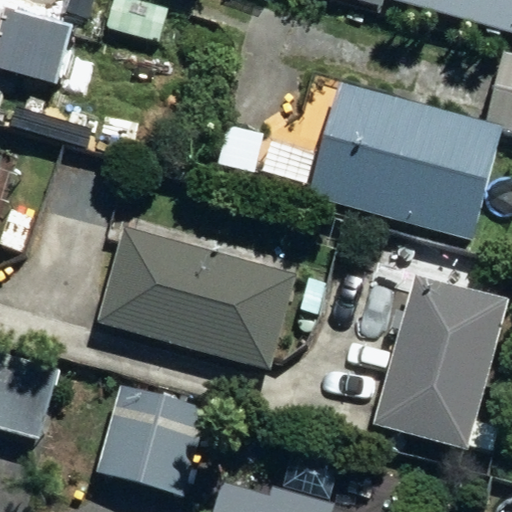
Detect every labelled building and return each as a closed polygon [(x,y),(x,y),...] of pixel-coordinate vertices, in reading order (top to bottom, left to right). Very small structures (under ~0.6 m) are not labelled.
[(322,0),(380,16),(384,0),(322,0)] [(511,0),(391,0),(388,12),(511,46),(511,0)] [(67,43),(2,24),(0,31),(0,78),(53,93),(67,43)] [(511,69),(503,67),(484,135),(511,142),(511,69)] [(471,256),(503,145),(339,98),(308,210),(471,256)] [(98,335),(267,381),(292,288),(122,242),(98,335)] [(373,439),(466,466),(509,317),(414,290),(373,439)] [(0,443),(36,454),(55,383),(0,367),(0,443)] [(95,487),(181,510),(204,423),(117,401),(95,487)] [(218,511),(312,511),(269,501),(267,511),(222,499),(218,511)]
